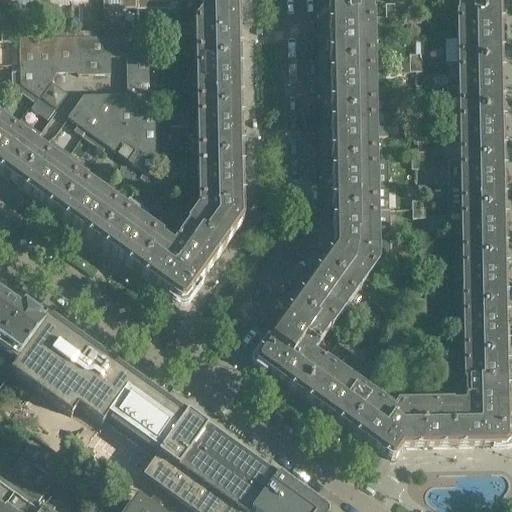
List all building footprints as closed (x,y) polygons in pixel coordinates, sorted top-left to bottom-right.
[(369,18),(369,1),(356,2),(356,0),(328,0),(329,19),(369,18)] [(501,15),(500,0),(460,0),(461,16),(501,15)] [(239,39),(239,1),(215,2),(204,2),(204,18),(200,18),(199,20),(199,39),(239,39)] [(501,40),(501,15),(461,16),(461,41),(501,40)] [(369,42),(369,18),(329,19),(329,43),(369,42)] [(138,38),(129,38),(116,39),(117,61),(126,60),(157,60),(156,38),(146,38),(138,38)] [(75,76),(75,61),(75,39),(70,39),(62,40),(55,40),(55,76),(75,76)] [(116,39),(78,39),(75,39),(75,61),(110,61),(117,61),(116,39)] [(240,63),(239,39),(199,39),(200,64),(240,63)] [(55,76),(55,40),(21,40),(21,73),(22,79),(22,89),(25,91),(30,95),(37,99),(40,102),(50,87),(55,76)] [(502,64),(501,40),(461,41),(462,65),(502,64)] [(370,67),(369,42),(329,43),(330,68),(370,67)] [(157,79),(157,65),(157,60),(126,60),(126,79),(157,79)] [(110,78),(110,61),(75,61),(75,76),(78,78),(110,78)] [(240,87),(240,63),(200,64),(200,88),(240,87)] [(502,89),(502,64),(462,65),(462,89),(502,89)] [(370,91),(370,67),(330,68),(330,92),(370,91)] [(22,89),(22,79),(12,79),(13,92),(22,89)] [(157,89),(157,81),(157,79),(126,79),(127,98),(83,99),(67,121),(79,130),(86,135),(93,140),(106,149),(112,154),(120,144),(130,152),(123,162),(141,174),(145,177),(151,177),(159,177),(159,175),(159,166),(158,146),(158,138),(158,130),(158,113),(157,97),(157,89)] [(241,112),(240,87),(200,88),(200,112),(241,112)] [(20,97),(25,91),(22,89),(13,92),(20,97)] [(56,110),(64,98),(52,89),(43,101),(56,110)] [(503,113),(502,89),(462,89),(462,114),(503,113)] [(371,116),(370,91),(330,92),(331,116),(371,116)] [(37,99),(30,95),(27,99),(33,104),(37,99)] [(43,104),(40,102),(37,99),(33,104),(40,109),(43,104)] [(241,136),(241,112),(200,112),(201,137),(241,136)] [(503,137),(503,113),(462,114),(463,138),(503,137)] [(371,140),(371,116),(331,116),(331,141),(371,140)] [(0,150),(11,135),(0,127),(0,150)] [(82,140),(86,135),(79,130),(75,135),(82,140)] [(60,171),(40,156),(11,135),(0,150),(0,176),(37,203),(60,171)] [(89,145),(93,140),(86,135),(82,140),(89,145)] [(242,161),(241,136),(201,137),(201,161),(242,161)] [(504,162),(503,137),(463,138),(463,163),(504,162)] [(106,149),(93,140),(89,145),(102,154),(106,149)] [(372,164),(371,140),(331,141),(331,165),(372,164)] [(122,160),(128,152),(120,147),(114,155),(122,160)] [(242,185),(242,161),(201,161),(202,186),(242,185)] [(504,186),(504,162),(463,163),(464,187),(504,186)] [(372,189),(372,164),(331,165),(332,190),(372,189)] [(57,217),(80,185),(60,171),(37,203),(57,217)] [(142,183),(145,177),(141,174),(137,179),(142,183)] [(77,232),(100,199),(80,185),(57,217),(77,232)] [(242,209),(242,185),(202,186),(202,210),(242,209)] [(505,211),(504,186),(464,187),(464,211),(505,211)] [(373,213),(372,189),(332,190),(332,214),(373,213)] [(162,207),(167,200),(162,197),(157,203),(162,207)] [(96,246),(120,213),(100,199),(77,232),(96,246)] [(158,214),(162,207),(157,203),(152,210),(158,214)] [(224,251),(242,226),(242,225),(243,224),(243,223),(242,209),(202,210),(202,212),(191,228),(224,251)] [(505,235),(505,211),(464,211),(465,236),(505,235)] [(116,260),(140,227),(120,213),(96,246),(116,260)] [(373,238),(373,213),(332,214),(333,238),(373,238)] [(136,274),(159,242),(140,227),(116,260),(136,274)] [(205,278),(224,251),(191,228),(180,243),(190,250),(182,261),(205,278)] [(506,259),(505,235),(465,236),(465,260),(506,259)] [(374,265),(373,238),(333,238),(333,252),(374,265)] [(160,292),(182,261),(190,250),(180,243),(174,252),(159,242),(136,274),(160,292)] [(355,290),(374,265),(333,252),(323,267),(355,290)] [(506,284),(506,259),(465,260),(466,285),(506,284)] [(185,305),(205,278),(182,261),(160,292),(180,306),(181,306),(182,306),(183,306),(184,306),(185,305)] [(355,290),(323,267),(308,287),(341,310),(355,290)] [(506,284),(466,285),(466,309),(506,308),(506,284)] [(341,310),(308,287),(294,307),(327,330),(341,310)] [(0,344),(21,315),(14,310),(14,306),(6,301),(3,302),(2,301),(0,303),(0,344)] [(327,330),(294,307),(275,333),(298,349),(306,339),(316,346),(327,330)] [(507,333),(506,308),(466,309),(467,333),(507,333)] [(0,350),(18,364),(47,323),(30,310),(26,312),(24,310),(21,315),(0,344),(0,350)] [(275,479),(192,420),(171,404),(168,408),(48,322),(47,323),(18,364),(10,375),(71,419),(77,410),(102,428),(108,419),(159,455),(152,466),(143,479),(188,511),(252,511),(259,503),(258,502),(261,499),(262,500),(273,484),(272,483),(274,480),(275,479)] [(276,380),(298,349),(275,333),(256,360),(255,362),(255,363),(255,364),(256,365),(257,366),(276,380)] [(507,333),(467,333),(467,358),(507,357),(507,333)] [(300,397),(323,365),(309,355),(316,346),(306,339),(298,349),(276,380),(300,397)] [(361,363),(365,357),(358,352),(354,358),(361,363)] [(407,363),(411,358),(404,353),(400,358),(407,363)] [(368,368),(372,362),(365,357),(361,363),(368,368)] [(508,381),(507,357),(467,358),(468,382),(508,381)] [(404,369),(407,363),(400,358),(397,364),(404,369)] [(400,374),(404,369),(397,364),(393,369),(400,374)] [(324,414),(347,382),(323,365),(300,397),(324,414)] [(396,379),(400,374),(393,369),(389,374),(396,379)] [(508,411),(508,381),(468,382),(468,399),(480,399),(480,412),(508,411)] [(348,431),(371,399),(347,382),(324,414),(348,431)] [(372,448),(395,416),(394,416),(371,399),(348,431),(372,448)] [(481,449),(480,412),(480,399),(468,399),(468,407),(452,408),(453,450),(481,449)] [(425,450),(424,408),(399,409),(394,416),(395,416),(372,448),(391,462),(395,462),(403,451),(425,450)] [(453,450),(452,408),(424,408),(425,450),(453,450)] [(509,445),(508,411),(480,412),(481,449),(505,449),(506,449),(507,448),(508,448),(508,447),(509,446),(509,445)] [(31,511),(63,467),(30,444),(0,485),(0,511),(31,511)] [(323,511),(278,479),(277,480),(276,480),(253,511),(323,511)]
